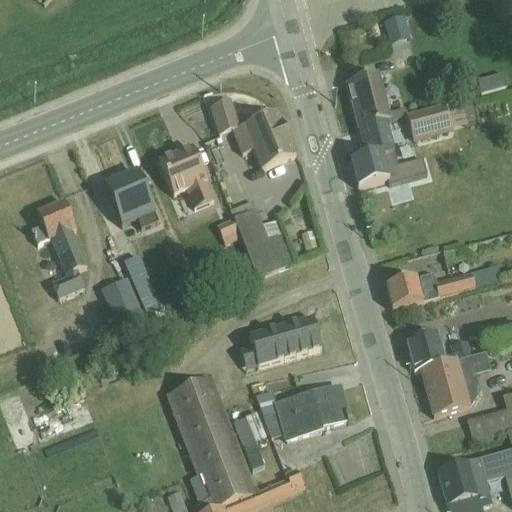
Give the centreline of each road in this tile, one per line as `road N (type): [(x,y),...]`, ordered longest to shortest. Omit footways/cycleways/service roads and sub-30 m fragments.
road 1 (tertiary): [(425,511),(287,33)]
road 2 (tertiary): [(287,33),(0,148)]
